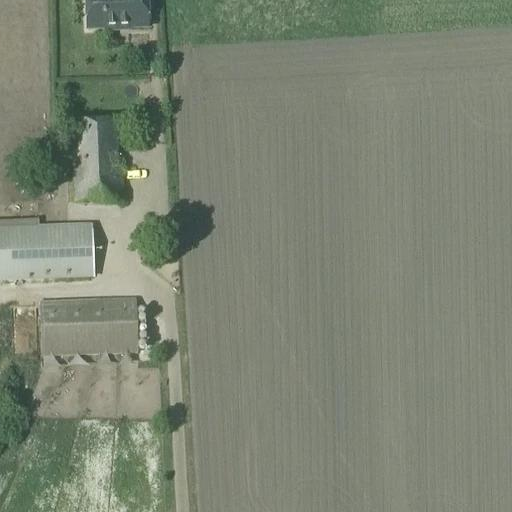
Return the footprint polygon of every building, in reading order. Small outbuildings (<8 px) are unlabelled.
[(84,0),(86,31),(148,29),(146,0),(84,0)] [(117,150),(116,123),(77,125),(77,152),(73,152),(75,205),(122,203),(121,150),(117,150)] [(0,282),(90,280),(90,278),(88,229),(88,227),(38,228),(0,229),(0,282)] [(134,302),(38,305),(39,357),(135,355),(134,302)] [(0,380),(26,382),(27,372),(0,369),(0,380)]
